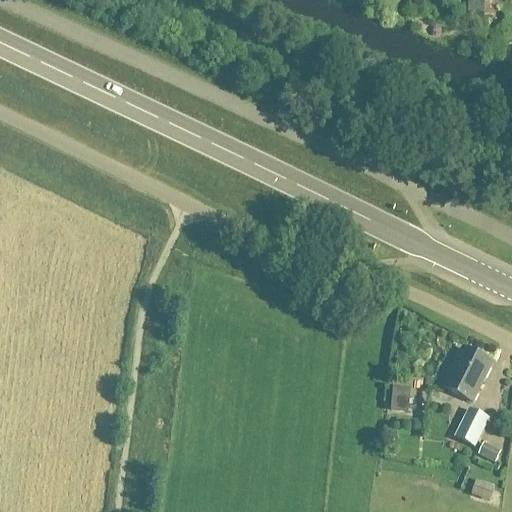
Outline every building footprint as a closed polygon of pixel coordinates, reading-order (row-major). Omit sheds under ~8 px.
[(462,349),(443,389),(473,404),(492,364),(462,349)] [(410,386),(393,384),(390,410),(408,411),(410,386)] [(455,439),(475,449),(489,421),(469,411),(455,439)] [(485,442),(478,456),(495,465),(502,451),(485,442)] [(495,485),(476,478),(471,493),(489,499),(495,485)]
